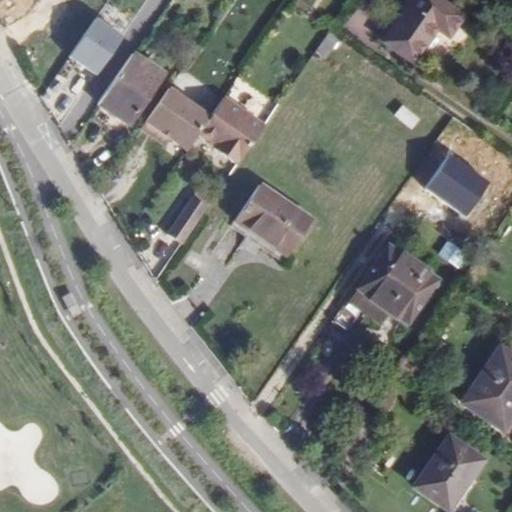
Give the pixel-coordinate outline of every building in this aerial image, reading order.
[(438,0),(411,0),(382,42),(413,64),(437,30),(448,38),(463,17),(438,0)] [(48,9),(36,34),(67,49),(79,24),(48,9)] [(62,55),(90,76),(120,37),(91,16),(62,55)] [(340,39),(330,32),(315,53),(325,60),(340,39)] [(128,126),(164,74),(132,52),(96,104),(128,126)] [(170,140),(186,151),(198,133),(209,118),(167,89),(140,129),(153,138),(157,131),(170,140)] [(264,125),(223,97),(209,118),(198,133),(215,145),(222,150),(219,153),(237,165),(264,125)] [(418,121),(401,107),(394,115),(411,130),(418,121)] [(460,123),(453,118),(437,140),(444,144),(456,129),(460,123)] [(472,174),(508,200),(511,194),(511,162),(477,137),(478,135),(460,123),(456,129),(466,138),(458,148),(480,164),(472,174)] [(157,131),(153,138),(165,146),(170,140),(157,131)] [(222,150),(215,145),(212,148),(219,153),(222,150)] [(234,221),(287,257),(312,221),(260,185),(234,221)] [(192,197),(166,234),(181,244),(207,208),(192,197)] [(437,281),(388,246),(357,290),(389,312),(407,324),(437,281)] [(389,312),(357,290),(349,302),(380,324),(389,312)] [(511,356),(500,348),(462,403),(501,430),(511,413),(511,356)] [(402,386),(392,379),(385,388),(395,395),(398,391),(402,386)] [(416,396),(402,386),(398,391),(412,401),(416,396)] [(356,468),(377,435),(361,423),(338,456),(356,468)] [(413,488),(448,511),(462,491),(465,493),(473,481),(470,479),(482,461),(448,437),(413,488)]
